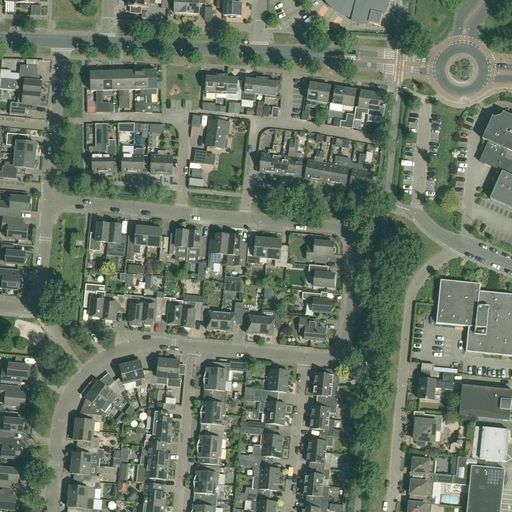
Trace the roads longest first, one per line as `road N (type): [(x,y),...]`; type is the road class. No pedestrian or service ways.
road 1 (residential): [(390,511),(413,286),(461,246)]
road 2 (unclassified): [(50,511),(58,418),(69,392),(94,365),(132,347),(192,348)]
road 3 (unclassified): [(302,357),(336,352),(350,239),(340,228),(244,221)]
road 4 (residential): [(180,215),(180,121),(54,123)]
road 5 (tertiary): [(437,65),(258,52)]
road 6 (residential): [(178,511),(192,348)]
road 7 (residential): [(287,511),(302,357)]
road 8 (tertiary): [(258,52),(107,44)]
road 9 (unclassified): [(180,215),(48,202)]
road 10 (residential): [(244,221),(253,130),(262,121),(284,122)]
